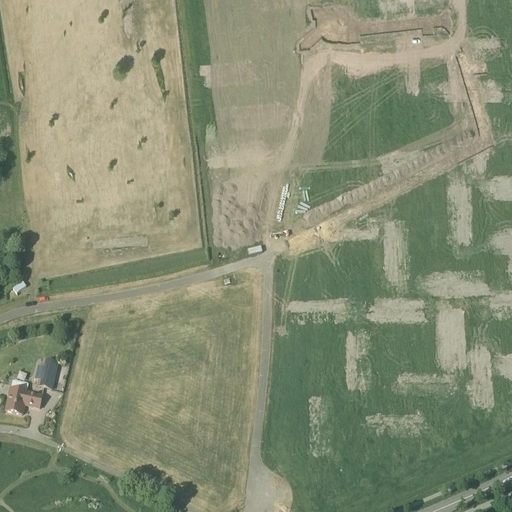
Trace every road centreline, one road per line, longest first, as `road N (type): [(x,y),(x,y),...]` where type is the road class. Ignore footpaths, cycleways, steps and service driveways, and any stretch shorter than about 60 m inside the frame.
road 1 (residential): [(263,254),(0,319)]
road 2 (residential): [(249,511),(266,331),(263,254)]
road 3 (residential): [(185,511),(47,440),(0,429)]
road 4 (residential): [(253,47),(450,17)]
road 5 (residential): [(484,140),(329,233)]
road 6 (residential): [(371,399),(347,360),(344,279),(329,233)]
road 7 (residential): [(450,17),(484,140)]
